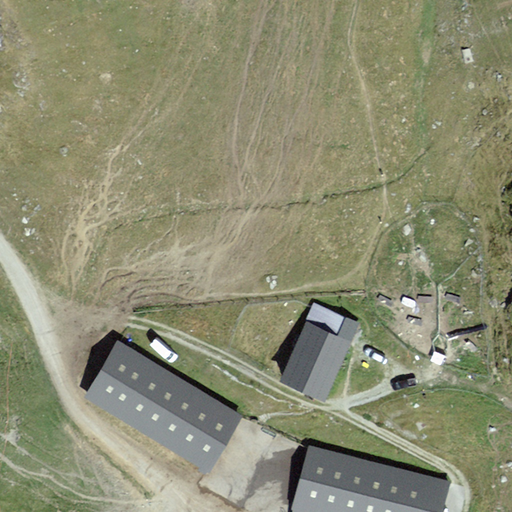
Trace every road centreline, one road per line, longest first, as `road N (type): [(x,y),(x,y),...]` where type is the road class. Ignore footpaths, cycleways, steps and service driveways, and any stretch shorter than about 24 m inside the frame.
road 1 (track): [(28,303),(160,329),(326,404),(371,394),(398,371)]
road 2 (track): [(172,501),(67,397),(0,250)]
road 3 (track): [(326,404),(455,475),(451,511)]
